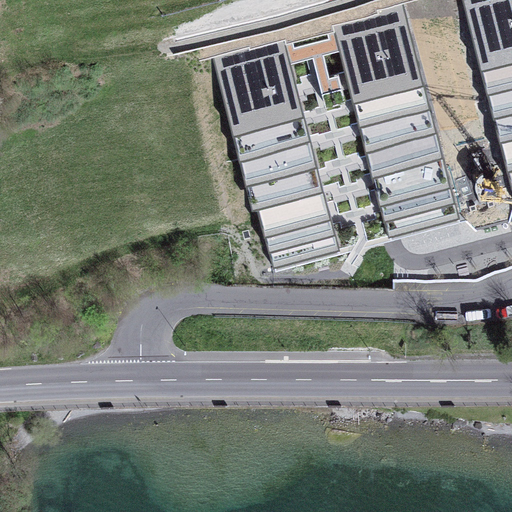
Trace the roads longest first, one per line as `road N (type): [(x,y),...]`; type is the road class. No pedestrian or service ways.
road 1 (unclassified): [(135,380),(135,324),(165,297),(468,300),(511,290)]
road 2 (primary): [(511,380),(135,380)]
road 3 (primary): [(135,380),(0,387)]
